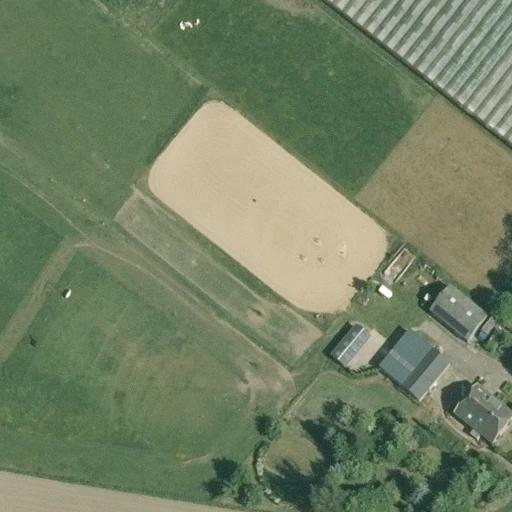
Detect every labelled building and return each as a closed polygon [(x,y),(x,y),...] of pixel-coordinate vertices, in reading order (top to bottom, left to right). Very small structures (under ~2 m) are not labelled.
[(511,0),(321,0),(511,148),(511,0)] [(428,314),(467,346),(489,320),(450,288),(428,314)] [(355,328),(345,341),(357,351),(368,338),(355,328)] [(382,373),(419,403),(449,366),(413,336),(382,373)] [(341,345),(331,358),(343,368),(353,356),(341,345)] [(454,416),(492,448),(511,423),(511,416),(478,388),(454,416)]
